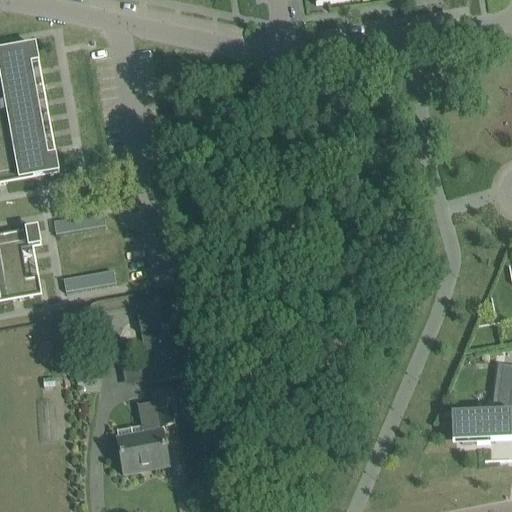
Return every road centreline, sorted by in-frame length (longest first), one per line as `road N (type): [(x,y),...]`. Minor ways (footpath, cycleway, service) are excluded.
road 1 (residential): [(8,1),(286,54)]
road 2 (residential): [(286,54),(511,19)]
